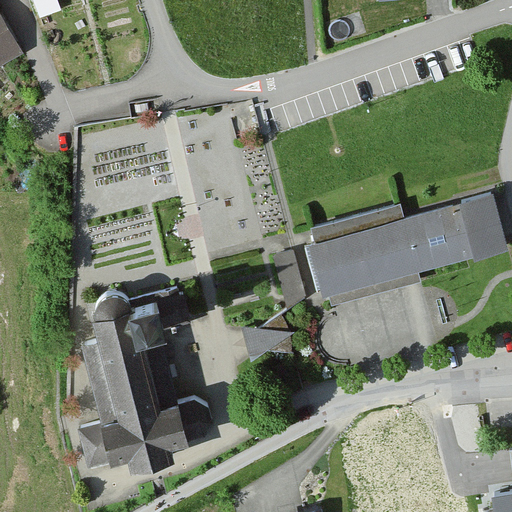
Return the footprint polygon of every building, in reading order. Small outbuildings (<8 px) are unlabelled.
[(34,0),(37,12),(60,6),(58,0),(34,0)] [(0,73),(26,58),(0,14),(0,73)] [(425,273),(511,250),(511,227),(503,193),(410,217),(407,205),(316,228),(336,305),(374,296),(427,282),(425,273)] [(273,252),(287,306),(305,295),(292,247),(273,252)] [(182,443),(215,434),(219,421),(214,404),(197,395),(184,399),(159,302),(103,317),(109,339),(88,345),(109,423),(83,430),(92,464),(128,454),(132,467),(185,453),(182,443)] [(294,350),(283,309),(261,325),(241,323),(251,358),(265,348),(294,350)] [(460,511),(446,437),(379,450),(392,511),(391,511),(460,511)] [(511,511),(511,442),(510,443),(511,456),(511,481),(495,483),(498,511),(511,511)]
